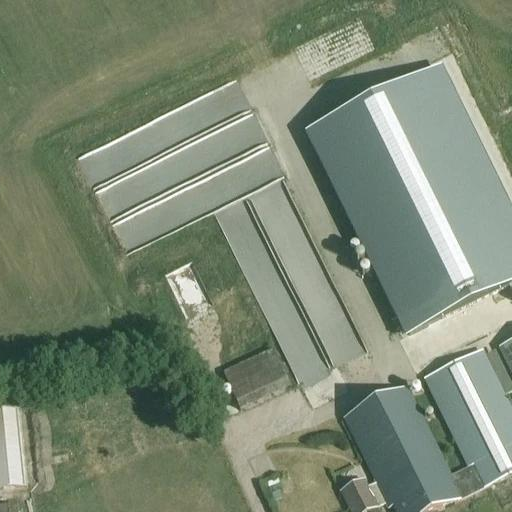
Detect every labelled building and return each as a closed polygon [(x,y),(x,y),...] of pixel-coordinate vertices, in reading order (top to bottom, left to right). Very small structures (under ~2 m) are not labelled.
[(359,60),(372,55),(367,42),(354,47),(359,60)] [(310,133),(410,337),(511,287),(511,215),(440,69),(310,133)] [(396,335),(407,330),(402,320),(391,325),(396,335)] [(511,342),(499,349),(511,375),(511,417),(480,352),(423,380),(469,474),(452,482),(406,388),(344,418),(376,484),(368,487),(364,479),(340,491),(350,511),(370,511),(387,504),(389,508),(394,506),(396,511),(435,511),(511,474),(511,342)] [(223,375),(241,413),(291,390),(274,352),(223,375)] [(24,475),(17,412),(0,414),(0,492),(16,491),(25,490),(24,475)]
